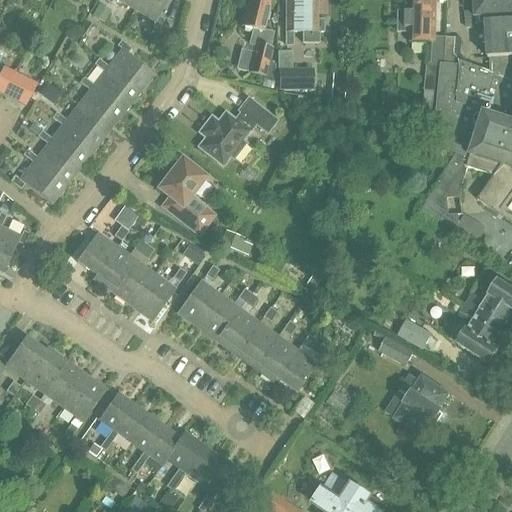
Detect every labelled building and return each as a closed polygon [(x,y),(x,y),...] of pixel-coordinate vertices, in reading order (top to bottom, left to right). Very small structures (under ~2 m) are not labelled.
[(113,0),(116,0),(135,11),(140,0),(105,0),(111,4),(113,0)] [(152,28),(158,31),(165,21),(167,17),(161,13),(168,0),(140,0),(135,11),(155,22),(152,28)] [(265,77),(269,63),(272,49),(270,48),(274,34),(269,32),(263,31),(271,2),(261,0),(247,0),(241,26),(253,29),(250,44),(255,45),(248,73),(265,77)] [(424,91),(438,92),(443,37),(435,37),(435,0),(410,0),(411,13),(406,13),(406,11),(398,11),(398,32),(409,33),(409,43),(432,43),(431,63),(427,63),(424,91)] [(438,92),(433,149),(455,155),(418,217),(462,244),(475,222),(466,216),(461,224),(459,222),(459,216),(449,216),(447,199),(460,198),(466,168),(494,177),(478,200),(511,224),(511,0),(473,0),(474,2),(465,2),(465,8),(474,8),(475,18),(481,18),(481,22),(486,22),(488,58),(490,58),(490,72),(461,61),(462,38),(443,37),(438,92)] [(285,32),(285,47),(293,46),(293,32),(301,32),(302,44),(319,44),(319,33),(324,33),(324,20),(316,21),(317,2),(285,2),(285,32)] [(98,4),(92,17),(104,23),(110,11),(98,4)] [(171,44),(160,40),(155,51),(166,55),(171,44)] [(107,69),(139,94),(154,75),(128,54),(131,49),(121,41),(117,47),(122,50),(108,67),(107,69)] [(125,112),(139,94),(107,69),(108,67),(98,59),(94,65),(104,73),(94,86),(93,87),(125,112)] [(0,93),(5,97),(17,73),(3,66),(0,73),(0,93)] [(313,92),(313,70),(279,70),(279,92),(313,92)] [(5,97),(25,107),(37,84),(17,73),(5,97)] [(332,75),(329,101),(342,102),(345,77),(332,75)] [(110,131),(125,112),(93,87),(94,86),(84,78),(79,84),(89,92),(78,106),(110,131)] [(198,148),(222,166),(229,157),(233,160),(245,144),(241,141),(255,124),(266,133),(275,121),(248,100),(238,112),(241,113),(234,121),(225,113),(217,123),(211,118),(199,133),(205,138),(198,148)] [(95,150),(110,131),(78,106),(66,121),(56,113),(52,118),(62,127),(63,125),(95,150)] [(37,137),(47,145),(49,143),(80,168),(95,150),(63,125),(62,127),(52,140),(42,132),(37,137)] [(34,162),(66,187),(80,168),(49,143),(47,145),(37,158),(27,150),(23,156),(33,163),(34,162)] [(172,214),(198,235),(213,216),(189,198),(204,178),(181,160),(158,190),(178,206),(172,214)] [(51,206),(66,187),(34,162),(33,163),(20,180),(15,176),(10,182),(21,190),(24,185),(51,206)] [(2,204),(0,207),(0,212),(7,216),(10,208),(2,204)] [(121,227),(128,232),(139,217),(125,207),(114,222),(121,227)] [(21,237),(1,228),(0,227),(0,272),(3,274),(18,243),(24,246),(29,234),(23,232),(21,237)] [(121,242),(128,232),(121,227),(113,236),(121,242)] [(444,246),(449,239),(434,227),(429,236),(444,246)] [(244,241),(224,233),(219,248),(247,258),(251,248),(242,245),(244,241)] [(77,262),(96,276),(117,248),(98,234),(77,262)] [(146,235),(141,241),(147,246),(152,239),(146,235)] [(468,251),(460,246),(451,240),(445,250),(461,260),(468,251)] [(133,250),(140,255),(147,246),(141,241),(140,241),(133,250)] [(147,246),(140,255),(147,261),(154,251),(147,246)] [(93,280),(113,294),(136,262),(117,248),(96,276),(93,280)] [(113,294),(132,308),(156,276),(136,262),(113,294)] [(205,277),(212,281),(219,271),(212,266),(205,277)] [(172,279),(179,284),(186,274),(179,269),(172,279)] [(132,308),(152,322),(175,290),(156,276),(132,308)] [(466,306),(504,330),(511,318),(511,290),(499,282),(498,282),(489,276),(480,290),(489,296),(486,301),(472,294),(465,305),(466,306)] [(313,291),(319,282),(312,278),(307,286),(313,291)] [(177,314),(197,328),(220,296),(200,282),(177,314)] [(237,299),(244,304),(251,295),(245,290),(237,299)] [(258,300),(251,295),(244,304),(251,309),(258,300)] [(197,328),(216,342),(239,310),(220,296),(197,328)] [(504,330),(466,306),(458,318),(471,327),(467,333),(460,328),(452,341),(458,345),(489,365),(498,351),(493,347),(504,330)] [(262,318),(270,323),(277,313),(270,308),(262,318)] [(247,316),(239,310),(216,342),(235,356),(259,324),(247,316)] [(407,321),(398,337),(423,351),(432,335),(407,321)] [(297,327),(289,322),(282,331),(290,337),(297,327)] [(278,338),(259,324),(235,356),(255,370),(278,338)] [(316,341),(308,335),(301,345),(309,350),(316,341)] [(277,380),(298,352),(285,343),(278,338),(255,370),(274,384),(277,380)] [(24,381),(45,352),(25,339),(5,367),(24,381)] [(379,354),(406,367),(413,353),(386,339),(379,354)] [(36,389),(44,395),(67,362),(48,348),(45,352),(24,381),(36,389)] [(277,380),(296,394),(316,365),(304,357),(298,352),(277,380)] [(44,395),(63,409),(87,376),(67,362),(44,395)] [(394,420),(422,438),(432,422),(440,427),(448,416),(440,410),(450,395),(423,377),(419,382),(410,375),(385,412),(395,419),(394,420)] [(87,376),(63,409),(83,423),(106,390),(87,376)] [(6,392),(14,397),(21,388),(13,382),(6,392)] [(112,430),(106,439),(111,443),(118,434),(115,432),(133,406),(118,394),(99,421),(112,430)] [(32,410),(39,400),(32,396),(25,405),(32,410)] [(39,401),(32,410),(39,416),(46,406),(39,401)] [(130,443),(149,417),(133,406),(115,432),(118,434),(130,443)] [(144,452),(137,461),(143,466),(149,457),(146,454),(165,428),(149,417),(130,443),(144,452)] [(64,433),(71,439),(79,429),(71,423),(64,433)] [(162,465),(166,460),(181,439),(165,428),(146,454),(149,457),(162,465)] [(181,471),(201,444),(185,433),(181,439),(166,460),(178,469),(181,471)] [(111,443),(106,439),(100,448),(102,450),(105,452),(111,443)] [(197,483),(216,456),(201,444),(181,471),(178,469),(172,478),(178,482),(172,492),(182,499),(195,481),(197,483)] [(97,459),(103,452),(95,446),(89,453),(97,459)] [(197,483),(210,491),(213,494),(232,467),(216,456),(197,483)] [(143,466),(137,461),(131,471),(133,472),(136,474),(143,466)] [(210,491),(204,500),(209,504),(216,496),(229,505),(248,478),(232,467),(213,494),(210,491)] [(378,511),(367,504),(371,498),(352,486),(351,486),(333,474),(323,491),(322,490),(313,504),(325,511),(378,511)] [(104,485),(123,499),(131,489),(111,475),(104,485)] [(178,482),(172,478),(166,488),(172,492),(178,482)] [(146,487),(140,483),(137,487),(135,491),(141,495),(144,491),(146,487)] [(299,511),(301,510),(267,489),(256,506),(265,511),(299,511)] [(169,491),(160,502),(171,510),(179,499),(169,491)] [(203,511),(209,504),(204,500),(197,510),(201,511),(203,511)]
